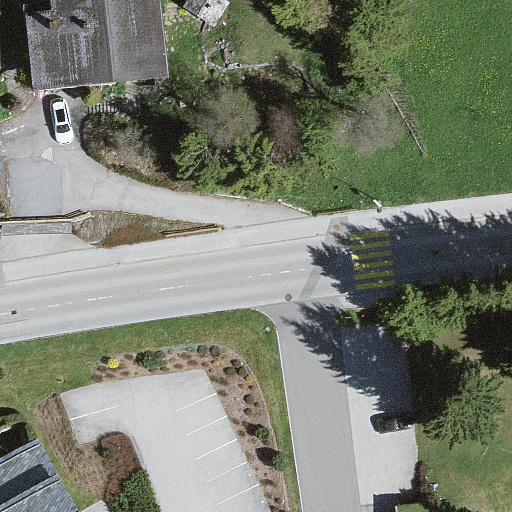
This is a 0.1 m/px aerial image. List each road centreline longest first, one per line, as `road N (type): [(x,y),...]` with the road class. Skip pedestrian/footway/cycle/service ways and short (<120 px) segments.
road 1 (residential): [(0,315),(303,268)]
road 2 (residential): [(303,268),(334,511)]
road 3 (residential): [(303,268),(511,244)]
